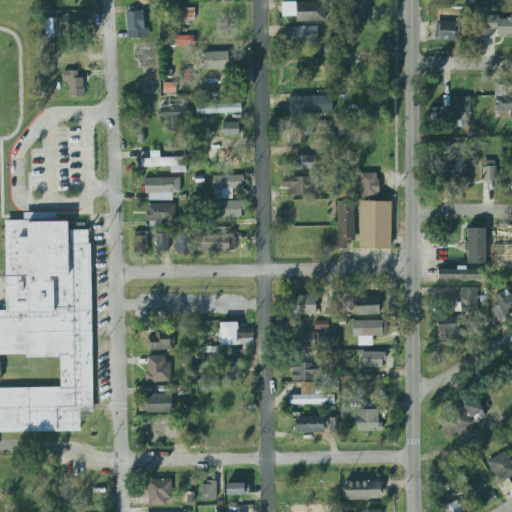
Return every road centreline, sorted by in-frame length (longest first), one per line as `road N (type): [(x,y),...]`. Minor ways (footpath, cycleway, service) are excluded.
road 1 (residential): [(122,511),(106,0)]
road 2 (residential): [(258,0),(269,511)]
road 3 (residential): [(413,511),(409,0)]
road 4 (residential): [(413,267),(117,273)]
road 5 (residential): [(122,461),(412,458)]
road 6 (residential): [(0,447),(65,447),(122,461)]
